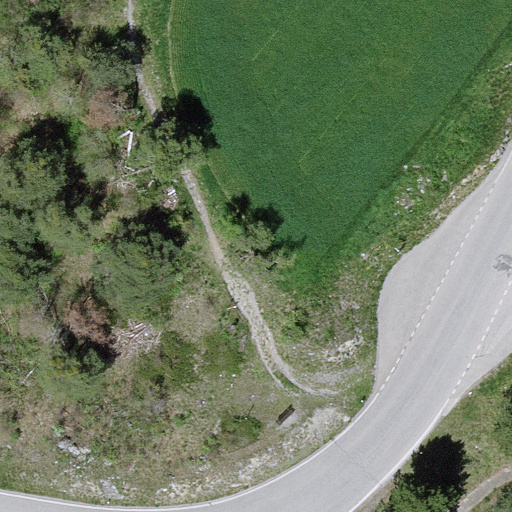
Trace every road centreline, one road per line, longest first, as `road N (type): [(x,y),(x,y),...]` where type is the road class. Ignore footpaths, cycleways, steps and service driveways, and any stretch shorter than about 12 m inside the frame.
road 1 (tertiary): [(278,511),(317,490),(372,434),(447,316)]
road 2 (tertiary): [(447,316),(511,172)]
